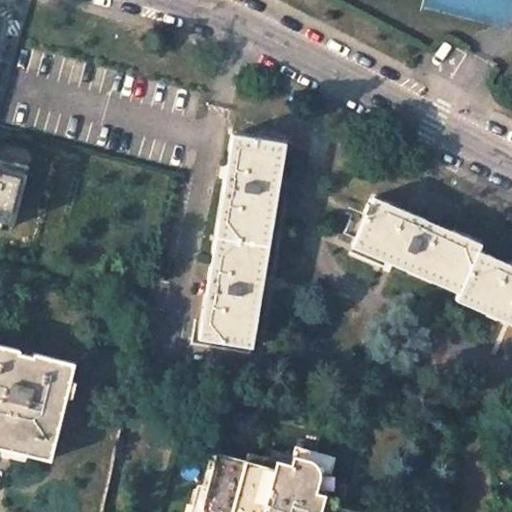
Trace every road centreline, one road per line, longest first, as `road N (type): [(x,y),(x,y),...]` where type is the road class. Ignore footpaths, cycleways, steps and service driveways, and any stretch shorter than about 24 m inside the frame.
road 1 (unclassified): [(511,160),(240,20),(181,0)]
road 2 (unknown): [(323,212),(344,73)]
